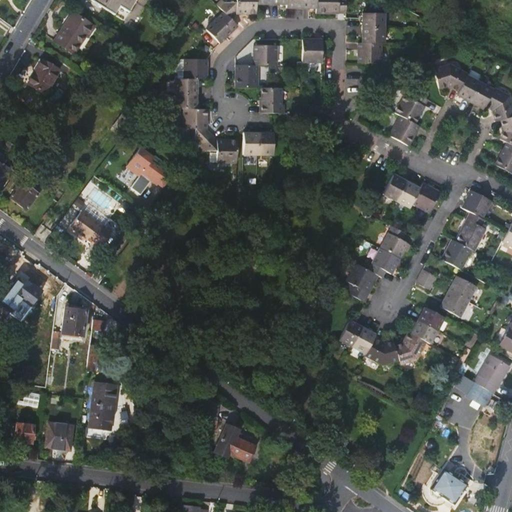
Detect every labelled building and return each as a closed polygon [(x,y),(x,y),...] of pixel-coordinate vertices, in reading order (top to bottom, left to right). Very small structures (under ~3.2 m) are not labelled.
[(90,0),(123,21),(137,0),(90,0)] [(235,11),(255,11),(255,1),(254,0),(222,0),(217,6),(223,12),(229,17),(235,11)] [(314,0),(315,7),(315,11),(344,12),(344,0),(314,0)] [(360,11),(360,27),(382,27),(382,12),(360,11)] [(205,29),(219,43),(226,36),(237,26),(229,17),(223,12),(205,29)] [(54,41),(69,51),(82,34),(87,36),(93,27),(73,13),(54,41)] [(382,42),(382,27),(360,27),(360,42),(379,42),(382,42)] [(320,53),(320,47),(320,39),(301,39),(301,61),(320,61),(320,53)] [(378,62),(379,42),(360,42),(356,42),(356,62),(378,62)] [(252,45),(252,65),(256,65),(275,65),(275,45),(252,45)] [(28,84),(44,93),(58,70),(42,60),(28,84)] [(183,60),(183,79),(196,79),(205,79),(205,65),(205,60),(183,60)] [(445,86),(457,92),(466,76),(467,72),(450,64),(432,70),(437,89),(445,86)] [(234,65),(234,87),(256,88),(256,65),(252,65),(234,65)] [(479,83),(466,76),(457,92),(455,95),(469,102),(479,83)] [(175,79),(174,94),(196,95),(196,79),(183,79),(175,79)] [(492,90),(479,83),(469,102),(482,109),(484,105),(492,90)] [(280,104),(279,88),(260,87),(260,112),(270,112),(282,112),(282,104),(280,104)] [(492,109),(495,120),(500,119),(511,114),(511,106),(509,96),(493,88),(492,90),(484,105),(492,109)] [(404,95),(394,113),(399,116),(415,124),(427,99),(413,92),(410,98),(404,95)] [(174,94),(174,109),(183,110),(196,110),(196,95),(174,94)] [(193,141),(198,146),(209,134),(205,131),(205,118),(205,110),(196,110),(183,110),(182,129),(193,129),(193,141)] [(511,114),(500,119),(503,130),(499,138),(505,142),(511,145),(511,114)] [(399,116),(388,135),(407,145),(418,125),(415,124),(399,116)] [(241,153),(256,154),(256,133),(248,133),(241,133),(241,150),(241,153)] [(256,154),(272,154),(272,133),(270,133),(264,133),(256,133),(256,154)] [(214,162),(234,163),(234,140),(222,140),(214,140),(209,134),(198,146),(203,151),(214,152),(214,162)] [(511,171),(511,145),(505,142),(495,163),(511,171)] [(138,147),(125,166),(138,176),(140,173),(150,180),(153,177),(158,181),(168,168),(162,164),(163,162),(153,155),(152,157),(138,147)] [(0,185),(1,186),(10,173),(1,166),(3,163),(0,160),(0,185)] [(170,176),(165,172),(158,181),(156,183),(162,187),(170,176)] [(381,194),(395,201),(405,182),(391,175),(381,194)] [(9,197),(26,210),(41,189),(35,185),(32,189),(21,181),(9,197)] [(395,201),(409,207),(411,203),(418,189),(405,182),(395,201)] [(439,192),(421,183),(418,189),(411,203),(429,212),(433,203),(439,192)] [(57,201),(53,206),(58,210),(72,191),(67,188),(68,186),(66,185),(61,192),(57,189),(51,197),(57,201)] [(471,189),(462,207),(469,211),(483,219),(493,201),(471,189)] [(361,215),(363,216),(364,217),(366,216),(368,215),(369,214),(369,212),(368,210),(367,209),(365,208),(363,208),(362,209),(361,211),(361,213),(361,215)] [(81,210),(67,228),(76,235),(77,233),(92,243),(93,241),(99,246),(111,230),(105,225),(104,226),(81,210)] [(481,226),(485,220),(483,219),(469,211),(466,217),(468,219),(456,241),(471,250),(474,251),(486,229),(481,226)] [(511,222),(507,231),(501,242),(511,247),(511,222)] [(401,240),(405,233),(397,229),(391,226),(379,248),(399,258),(406,243),(401,240)] [(452,239),(442,259),(461,269),(471,250),(456,241),(452,239)] [(390,274),(399,258),(379,248),(367,270),(374,273),(377,275),(381,277),(385,271),(390,274)] [(363,301),(367,293),(365,291),(374,273),(367,270),(354,263),(345,282),(348,284),(352,285),(348,293),(363,301)] [(436,276),(422,269),(418,275),(433,283),(436,276)] [(367,293),(377,275),(374,273),(365,291),(367,293)] [(429,289),(433,283),(418,275),(415,282),(429,289)] [(30,284),(19,276),(7,291),(9,292),(17,298),(30,308),(41,293),(30,284)] [(457,276),(449,291),(468,301),(476,286),(457,276)] [(459,316),(468,301),(449,291),(441,307),(459,316)] [(9,292),(6,297),(14,303),(17,298),(9,292)] [(59,348),(61,332),(64,307),(56,306),(51,347),(59,348)] [(85,309),(64,307),(61,332),(82,334),(85,309)] [(425,307),(418,320),(435,330),(442,316),(425,307)] [(104,320),(92,318),(91,328),(103,329),(104,320)] [(337,339),(351,346),(361,327),(347,320),(337,339)] [(418,320),(410,334),(424,341),(428,343),(435,330),(418,320)] [(511,321),(499,343),(511,351),(511,321)] [(351,346),(364,353),(373,336),(374,334),(361,327),(351,346)] [(414,359),(424,341),(410,334),(407,332),(402,341),(393,344),(398,360),(399,363),(414,359)] [(382,364),(398,360),(393,344),(392,340),(384,342),(373,336),(364,353),(363,355),(382,364)] [(97,344),(89,343),(86,370),(94,370),(97,344)] [(490,356),(474,382),(492,393),(507,366),(490,356)] [(454,370),(457,372),(463,361),(459,360),(454,370)] [(331,362),(329,366),(338,371),(340,367),(331,362)] [(94,383),(89,427),(110,429),(116,386),(94,383)] [(214,391),(207,386),(206,400),(213,401),(214,391)] [(21,392),(19,403),(38,406),(40,395),(21,392)] [(213,401),(206,400),(202,431),(215,433),(219,402),(213,401)] [(116,422),(133,418),(130,407),(113,411),(116,422)] [(16,424),(9,423),(8,440),(14,440),(14,441),(31,444),(34,425),(16,423),(16,424)] [(48,423),(45,448),(69,450),(72,426),(48,423)] [(226,456),(227,453),(234,437),(238,428),(226,423),(214,451),(226,456)] [(234,437),(227,453),(248,461),(254,446),(234,437)] [(468,487),(444,470),(430,489),(432,490),(431,491),(431,496),(437,500),(441,499),(442,498),(446,501),(448,498),(456,504),(468,487)]
